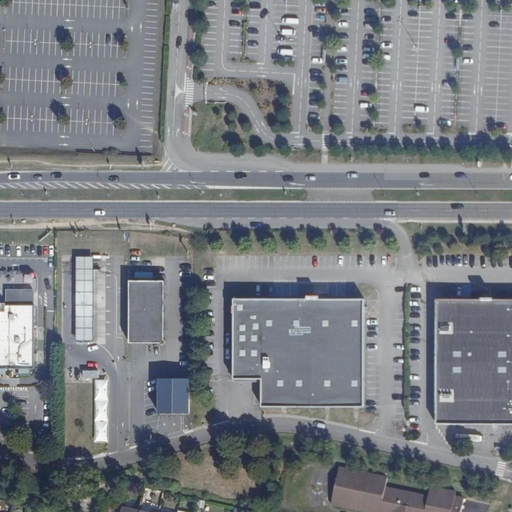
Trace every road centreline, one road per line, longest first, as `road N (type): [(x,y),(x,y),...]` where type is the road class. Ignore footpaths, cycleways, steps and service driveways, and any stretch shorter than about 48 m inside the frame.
road 1 (residential): [(0,451),(62,470),(294,423),(511,473)]
road 2 (primary): [(0,210),(511,210)]
road 3 (primary): [(281,179),(0,181)]
road 4 (unclassified): [(281,179),(255,167),(205,166),(176,149),(182,0)]
road 5 (primary): [(511,182),(281,179)]
